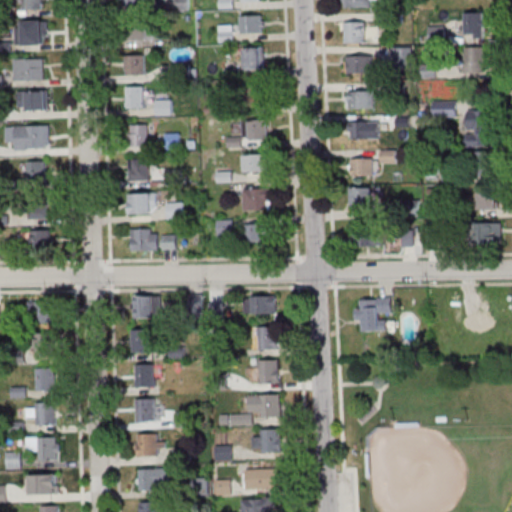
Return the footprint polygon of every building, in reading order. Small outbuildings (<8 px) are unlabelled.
[(23,0),(23,10),(43,10),(43,0),(23,0)] [(122,0),(122,8),(152,8),(152,0),(122,0)] [(486,38),(486,13),(465,13),(465,38),(486,38)] [(265,33),(265,15),(240,15),(240,33),(265,33)] [(17,45),(48,45),(47,20),(16,20),(17,45)] [(346,42),(366,42),(366,21),(346,21),(346,42)] [(220,24),(220,42),(234,42),(234,24),(220,24)] [(160,25),(126,26),(127,40),(161,40),(160,25)] [(245,75),(265,75),(265,47),(245,47),(245,75)] [(413,47),(394,47),(394,61),(413,61),(413,47)] [(464,47),(464,74),(486,74),(486,47),(464,47)] [(374,55),(347,55),(347,73),(374,73),(374,55)] [(146,56),(126,56),(126,76),(146,76),(146,56)] [(45,82),(45,60),(14,60),(14,82),(45,82)] [(237,71),(237,62),(226,62),(226,71),(237,71)] [(145,87),(127,87),(127,108),(145,108),(145,87)] [(18,111),(48,111),(48,91),(18,91),(18,111)] [(355,91),(355,108),(375,108),(375,91),(355,91)] [(157,115),(172,115),(172,100),(157,100),(157,115)] [(457,114),(457,101),(435,101),(435,114),(457,114)] [(469,146),(495,146),(495,110),(469,110),(469,146)] [(269,140),(269,120),(243,120),(243,140),(269,140)] [(372,121),(352,121),(352,138),(372,138),(372,121)] [(131,146),(149,146),(149,124),(131,124),(131,146)] [(15,150),(50,150),(50,126),(7,126),(7,144),(15,144),(15,150)] [(493,175),(493,151),(476,151),(477,176),(493,175)] [(245,172),(270,172),(270,153),(245,153),(245,172)] [(374,157),(351,157),(351,175),(374,175),(374,157)] [(130,180),(151,180),(151,158),(130,158),(130,180)] [(28,161),(28,183),(47,183),(47,161),(28,161)] [(373,208),(373,187),(352,187),(352,207),(373,208)] [(245,210),(272,210),(272,188),(245,188),(245,210)] [(498,209),(498,192),(479,192),(479,209),(498,209)] [(131,193),(131,213),(158,213),(158,193),(131,193)] [(50,218),(50,201),(29,201),(29,218),(50,218)] [(234,220),(218,220),(218,235),(234,235),(234,220)] [(504,243),(504,222),(476,222),(476,243),(504,243)] [(268,223),(248,223),(248,241),(268,241),(268,223)] [(355,246),(385,246),(385,227),(355,227),(355,246)] [(160,228),(133,228),(133,250),(160,250),(160,228)] [(51,230),(32,230),(32,250),(51,250),(51,230)] [(415,243),(412,234),(403,237),(407,246),(415,243)] [(164,235),(164,249),(177,249),(177,235),(164,235)] [(472,291),(473,316),(505,316),(505,291),(472,291)] [(163,317),(163,294),(135,294),(135,317),(163,317)] [(202,294),(192,294),(191,312),(202,312),(202,294)] [(245,314),(277,314),(277,295),(245,295),(245,314)] [(393,298),(358,298),(358,321),(362,321),(362,331),(386,330),(386,315),(393,315),(393,298)] [(33,302),(33,323),(55,323),(55,302),(33,302)] [(257,327),(257,350),(279,350),(279,327),(257,327)] [(155,329),(135,329),(135,352),(155,352),(155,329)] [(37,356),(56,356),(56,333),(37,333),(37,356)] [(259,384),(281,384),(281,360),(259,360),(259,384)] [(156,387),(156,363),(137,363),(137,387),(156,387)] [(57,391),(57,368),(37,368),(37,391),(57,391)] [(246,396),(246,419),(282,419),(282,396),(246,396)] [(138,398),(138,423),(156,423),(156,398),(138,398)] [(57,403),(29,403),(29,419),(37,419),(37,425),(57,425),(57,403)] [(254,452),(283,452),(283,433),(254,433),(254,452)] [(160,434),(138,434),(138,457),(160,457),(160,434)] [(61,437),(29,437),(29,448),(39,448),(39,460),(61,460),(61,437)] [(232,460),(232,447),(219,447),(219,460),(232,460)] [(139,468),(139,490),(169,490),(169,468),(139,468)] [(244,470),(244,489),(282,489),(282,470),(244,470)] [(59,474),(31,474),(31,494),(59,494),(59,474)] [(274,511),(275,499),(243,499),(243,511),(274,511)] [(169,511),(169,502),(139,502),(139,511),(169,511)]
